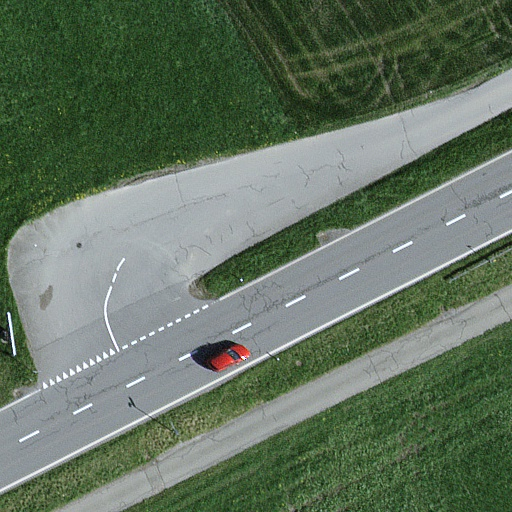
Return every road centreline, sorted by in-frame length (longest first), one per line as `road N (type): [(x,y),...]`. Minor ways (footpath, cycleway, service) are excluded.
road 1 (unclassified): [(511,88),(134,246),(108,290),(106,310),(134,382)]
road 2 (unclassified): [(91,511),(511,301)]
road 3 (primary): [(511,191),(134,382)]
road 4 (primary): [(134,382),(0,450)]
